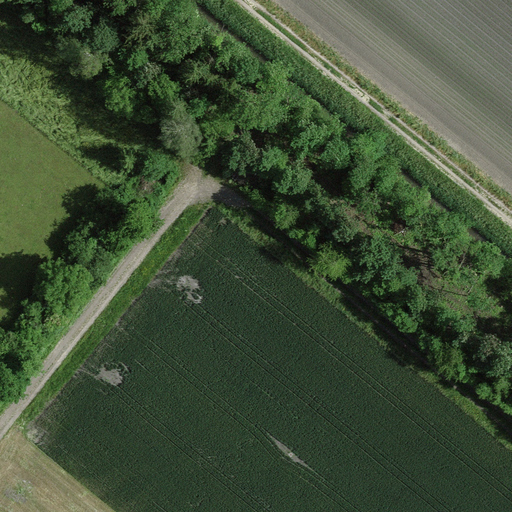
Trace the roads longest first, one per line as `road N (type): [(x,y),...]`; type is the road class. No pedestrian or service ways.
road 1 (track): [(511,444),(184,183)]
road 2 (track): [(238,0),(511,215)]
road 3 (track): [(0,423),(184,183)]
